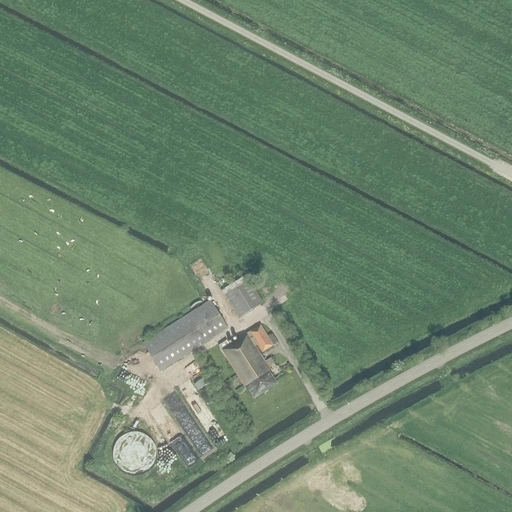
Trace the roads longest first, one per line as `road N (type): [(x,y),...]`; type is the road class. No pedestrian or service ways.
road 1 (unclassified): [(511,175),(181,0)]
road 2 (secondary): [(194,511),(365,401),(511,323)]
